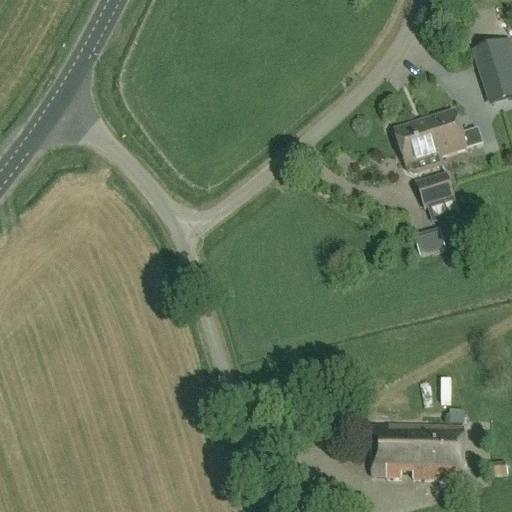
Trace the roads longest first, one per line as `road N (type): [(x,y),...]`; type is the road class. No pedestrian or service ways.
road 1 (unclassified): [(179,232),(223,210),(354,101),(400,45),(420,0)]
road 2 (unclassified): [(267,511),(179,232)]
road 3 (unclassified): [(179,232),(154,195),(58,101)]
